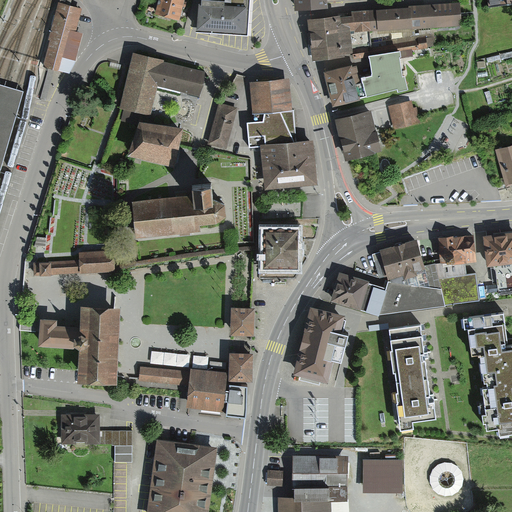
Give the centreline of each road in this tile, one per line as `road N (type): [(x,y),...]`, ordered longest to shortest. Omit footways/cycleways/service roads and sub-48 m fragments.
road 1 (residential): [(113,38),(90,55),(58,103),(7,269),(7,349)]
road 2 (secondary): [(246,511),(273,346),(334,248)]
road 3 (residential): [(292,52),(248,62),(113,38)]
road 4 (secondary): [(511,213),(368,230)]
road 5 (secondary): [(332,176),(320,118),(292,52)]
